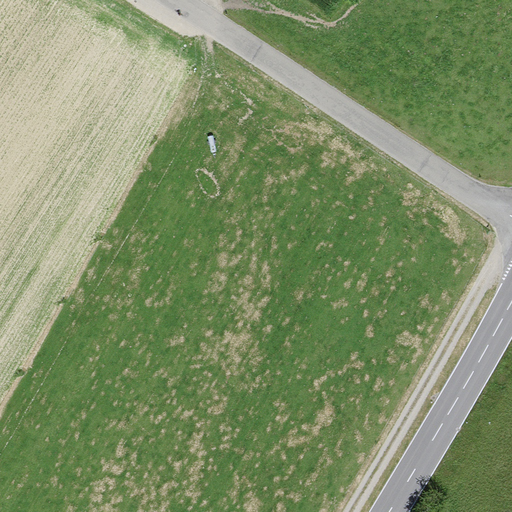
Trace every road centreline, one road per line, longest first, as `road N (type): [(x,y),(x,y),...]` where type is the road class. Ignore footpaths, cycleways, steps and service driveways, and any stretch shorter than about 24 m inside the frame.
road 1 (track): [(511,215),(204,21)]
road 2 (track): [(511,231),(345,511)]
road 3 (primary): [(386,511),(511,297)]
